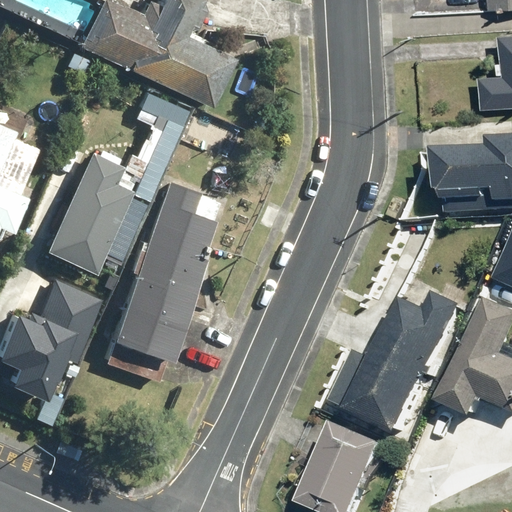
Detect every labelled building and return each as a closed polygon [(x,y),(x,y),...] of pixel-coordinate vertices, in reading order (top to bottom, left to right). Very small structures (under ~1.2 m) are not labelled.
[(131,21),(91,2),(70,47),(205,112),(229,63),(182,40),(199,6),(185,0),(152,0),(149,8),(140,3),(131,21)] [(511,0),(489,0),(490,13),(511,12),(511,0)] [(505,82),(480,82),(480,111),(511,110),(511,39),(505,39),(505,82)] [(0,185),(21,138),(0,128),(0,234),(5,237),(21,200),(0,190),(0,185)] [(484,152),(430,154),(433,210),(511,206),(511,138),(484,140),(484,152)] [(87,278),(128,192),(116,186),(122,173),(86,156),(39,255),(87,278)] [(102,343),(162,365),(198,269),(193,268),(216,205),(178,190),(170,212),(154,206),(102,343)] [(511,237),(494,278),(511,285),(511,237)] [(67,364),(88,306),(38,288),(34,298),(24,294),(15,319),(0,323),(0,401),(29,390),(36,392),(49,357),(67,364)] [(349,417),(346,424),(404,447),(460,310),(435,299),(428,315),(400,303),(373,367),(353,359),(333,410),(349,417)] [(511,420),(511,360),(502,356),(511,334),(511,316),(489,305),(439,410),(472,426),(482,406),(511,420)] [(359,511),(385,450),(337,431),(303,511),(359,511)]
